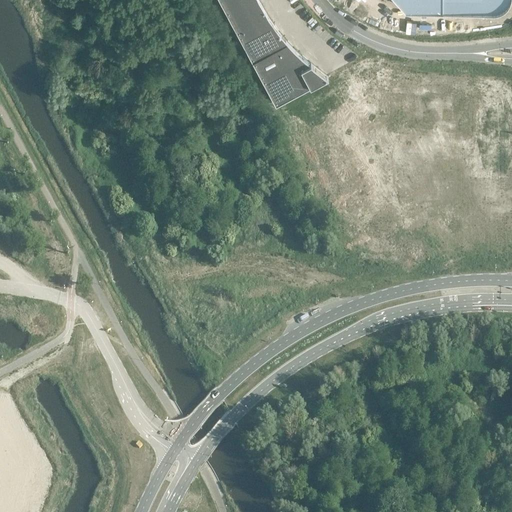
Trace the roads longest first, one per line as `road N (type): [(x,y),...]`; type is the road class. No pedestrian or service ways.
road 1 (secondary): [(511,280),(378,297),(288,339),(202,413),(140,511)]
road 2 (secondary): [(168,511),(232,417),(298,362),(396,318),(511,306)]
road 3 (unclassified): [(317,0),(337,21),(388,47),(461,53)]
